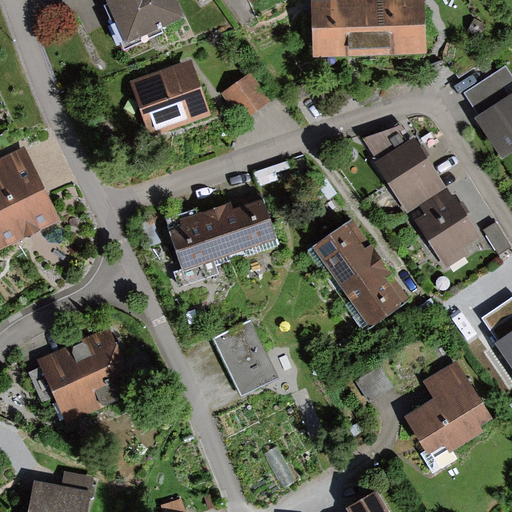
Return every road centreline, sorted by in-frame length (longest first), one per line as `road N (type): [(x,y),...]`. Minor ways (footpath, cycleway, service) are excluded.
road 1 (residential): [(101,208),(369,107),(410,107),(432,111),(511,227)]
road 2 (residential): [(134,269),(234,511)]
road 3 (residential): [(11,0),(41,85),(101,208)]
road 4 (residential): [(0,343),(65,297),(134,269)]
